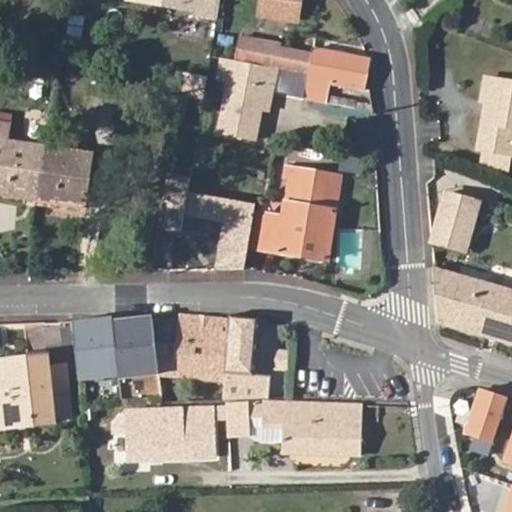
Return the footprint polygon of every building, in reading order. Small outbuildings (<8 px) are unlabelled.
[(139,0),(196,10),(197,0),(139,0)] [(261,0),(261,5),(277,8),(275,15),(298,19),(300,0),(261,0)] [(277,8),(261,5),(260,13),(275,15),(277,8)] [(64,51),(73,52),(78,19),(69,17),(64,51)] [(307,72),(311,52),(257,42),(258,37),(242,33),(238,57),(254,61),(307,72)] [(368,58),(312,47),(311,52),(307,72),(307,75),(306,78),(313,79),(360,89),(359,96),(370,98),(370,90),(363,89),(368,58)] [(60,59),(61,53),(46,50),(42,69),(58,70),(60,59)] [(91,64),(60,59),(58,70),(58,72),(89,77),(91,64)] [(261,108),(266,85),(273,86),(277,69),(234,61),(230,77),(219,132),(254,140),(261,108)] [(58,70),(42,69),(32,67),(29,84),(27,99),(53,103),(58,72),(58,70)] [(205,97),(208,74),(185,70),(181,93),(205,97)] [(90,77),(89,77),(58,72),(53,103),(86,108),(90,77)] [(306,78),(302,99),(321,102),(323,90),(312,88),(313,79),(306,78)] [(477,147),(511,153),(511,82),(483,78),(480,100),(484,102),(477,147)] [(273,86),(266,85),(261,108),(268,110),(273,86)] [(339,106),(353,109),(355,99),(341,95),(339,106)] [(0,193),(38,199),(47,145),(7,140),(10,124),(0,122),(0,193)] [(47,145),(38,199),(87,206),(94,153),(47,145)] [(283,175),(289,177),(282,214),(258,211),(252,247),(326,260),(341,176),(285,166),(283,175)] [(226,210),(228,198),(189,191),(187,204),(226,210)] [(443,192),(428,241),(464,251),(479,202),(443,192)] [(244,269),(246,261),(255,210),(256,203),(228,198),(226,210),(219,250),(227,252),(225,264),(244,269)] [(217,262),(225,264),(227,252),(219,250),(217,262)] [(434,321),(511,343),(511,290),(430,268),(434,321)] [(251,378),(257,322),(227,317),(227,321),(178,317),(175,348),(173,371),(224,376),(224,383),(222,403),(224,403),(242,402),(244,378),(251,378)] [(110,326),(110,323),(81,327),(82,331),(71,332),(76,379),(116,377),(110,326)] [(137,323),(110,326),(116,377),(156,376),(150,326),(138,328),(137,323)] [(173,371),(175,348),(160,347),(158,377),(224,383),(224,376),(173,371)] [(28,368),(0,371),(0,428),(54,422),(46,358),(27,360),(28,368)] [(0,362),(0,371),(28,368),(27,360),(0,362)] [(503,401),(481,394),(465,437),(488,445),(503,401)] [(242,402),(224,403),(228,433),(246,431),(245,402),(242,402)] [(281,456),(312,456),(312,408),(261,407),(261,427),(280,428),(281,456)] [(312,408),(312,456),(360,457),(361,409),(312,408)] [(126,415),(128,463),(212,457),(209,412),(126,415)]
